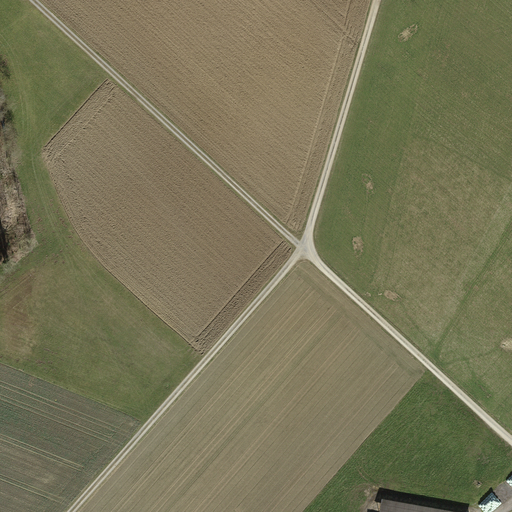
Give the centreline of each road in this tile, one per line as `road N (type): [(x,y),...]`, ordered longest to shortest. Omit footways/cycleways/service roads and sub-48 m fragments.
road 1 (track): [(511,439),(33,0)]
road 2 (track): [(73,511),(306,250)]
road 3 (track): [(377,0),(306,250)]
